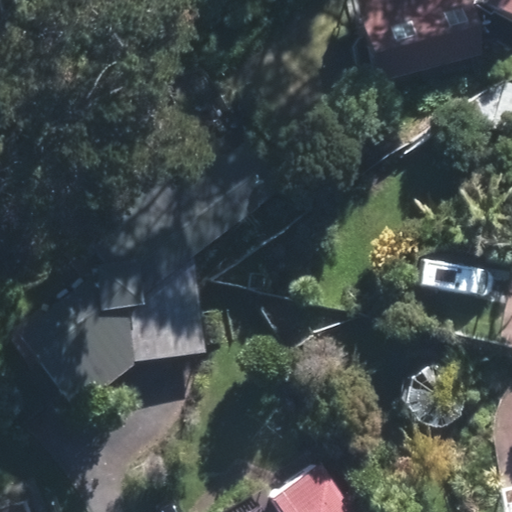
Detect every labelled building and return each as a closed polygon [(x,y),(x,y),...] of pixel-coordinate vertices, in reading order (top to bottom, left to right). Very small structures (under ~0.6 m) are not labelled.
[(471,0),(358,0),(376,80),(484,56),(471,0)] [(511,0),(489,0),(489,1),(511,13),(511,0)] [(511,90),(498,86),(488,117),(511,124),(511,90)] [(288,194),(228,112),(67,230),(91,263),(11,322),(76,408),(141,360),(209,353),(200,258),(288,194)] [(357,511),(325,463),(248,511),(357,511)]
